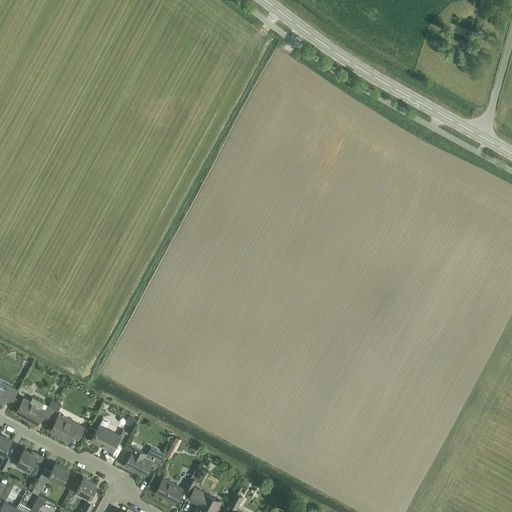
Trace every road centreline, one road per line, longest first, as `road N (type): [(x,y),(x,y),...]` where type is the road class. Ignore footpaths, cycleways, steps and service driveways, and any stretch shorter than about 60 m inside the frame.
road 1 (unclassified): [(511,154),(358,69),(264,0)]
road 2 (residential): [(116,492),(122,480),(0,419)]
